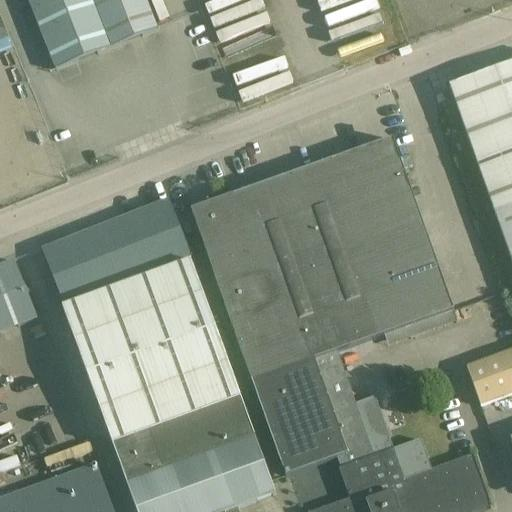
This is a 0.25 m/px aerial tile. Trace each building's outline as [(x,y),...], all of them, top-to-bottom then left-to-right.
[(111,49),(156,32),(144,0),(27,0),(55,71),(111,49)] [(511,66),(449,89),(511,263),(511,353),(467,370),(481,408),(511,396),(511,440),(511,441),(511,444),(511,66)] [(373,148),(393,205),(413,198),(392,141),(373,148)] [(373,212),(393,205),(373,148),(353,155),(373,212)] [(355,219),(373,212),(353,155),(332,163),(353,220),(355,219)] [(333,227),(353,220),(332,163),(312,170),(333,227)] [(313,234),(333,227),(312,170),(292,177),(313,234)] [(292,241),(313,234),(292,177),(272,184),(292,241)] [(326,337),(292,241),(272,184),(191,213),(252,384),(313,362),(306,344),(326,337)] [(362,238),(420,218),(413,198),(393,205),(373,212),(355,219),(362,238)] [(64,310),(191,260),(169,203),(42,253),(64,310)] [(369,257),(426,237),(420,218),(362,238),(369,257)] [(453,313),(440,274),(383,295),(376,276),(369,257),(362,238),(355,219),(353,220),(333,227),(313,234),(292,241),(326,337),(306,344),(313,362),(317,361),(321,373),(341,366),(337,355),(453,313)] [(376,276),(433,255),(426,237),(369,257),(376,276)] [(433,255),(376,276),(383,295),(440,274),(433,255)] [(240,400),(191,260),(64,310),(126,485),(158,473),(144,436),(240,400)] [(0,334),(36,320),(13,263),(0,268),(0,334)] [(355,406),(341,366),(321,373),(317,361),(313,362),(252,384),(286,479),(337,460),(340,471),(339,472),(349,501),(319,511),(484,511),(492,509),(474,457),(431,472),(420,442),(393,452),(374,399),(355,406)] [(158,473),(126,485),(136,511),(239,511),(238,510),(276,495),(240,400),(144,436),(158,473)] [(0,511),(112,511),(96,467),(0,501),(0,511)]
